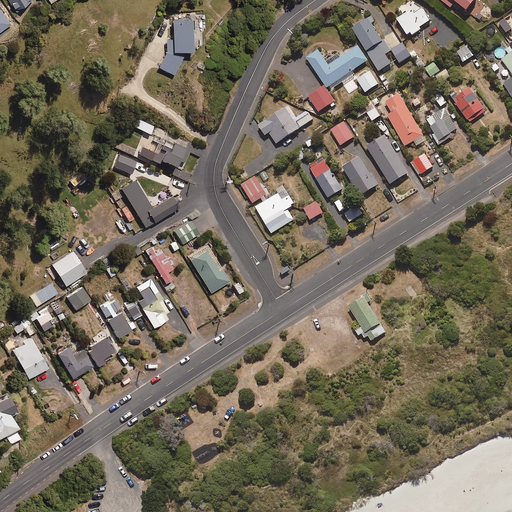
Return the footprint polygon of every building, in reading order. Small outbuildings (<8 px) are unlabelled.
[(7,0),(15,11),(33,0),(7,0)] [(436,0),(450,10),(454,4),(466,14),(476,2),(473,0),(436,0)] [(0,8),(0,4),(0,3),(0,31),(11,23),(0,8)] [(408,37),(412,34),(413,36),(422,31),(421,29),(432,22),(424,9),(415,14),(413,11),(398,20),(404,30),(408,37)] [(159,67),(174,74),(185,55),(184,51),(197,50),(195,17),(172,18),(173,39),(167,39),(168,50),(159,67)] [(505,35),(511,30),(504,19),(497,24),(505,35)] [(386,55),(390,53),(370,20),(354,30),(379,73),(392,65),(386,55)] [(401,64),(412,57),(403,44),(392,51),(401,64)] [(464,64),(477,55),(470,45),(457,54),(464,64)] [(353,72),(369,62),(359,47),(341,59),(339,55),(327,63),(319,51),(308,59),(330,92),(355,75),(353,72)] [(511,75),(511,53),(501,62),(511,75)] [(421,71),(426,68),(419,56),(414,59),(421,71)] [(432,78),(441,72),(435,63),(426,69),(432,78)] [(366,94),(379,85),(371,72),(358,80),(366,94)] [(319,113),(336,103),(326,87),(309,97),(319,113)] [(469,122),(486,110),(471,89),(454,101),(469,122)] [(406,147),(424,137),(401,96),(382,106),(406,147)] [(375,106),(380,103),(377,99),(363,107),(372,122),(381,117),(375,106)] [(308,112),(297,119),(290,108),(259,127),(265,137),(270,134),(277,145),(315,122),(308,112)] [(452,133),(458,130),(445,111),(435,118),(432,113),(425,118),(438,138),(435,140),(439,146),(454,136),(452,133)] [(153,126),(137,116),(132,125),(148,135),(153,126)] [(342,147),(355,138),(345,122),(332,131),(342,147)] [(392,186),(410,175),(386,137),(368,148),(392,186)] [(182,171),(191,152),(173,144),(169,153),(159,148),(156,155),(141,148),(138,154),(159,164),(160,161),(182,171)] [(131,174),(136,162),(119,154),(114,167),(131,174)] [(421,176),(434,167),(425,155),(412,163),(421,176)] [(361,198),(379,187),(361,158),(343,170),(361,198)] [(307,160),(300,164),(308,177),(313,173),(330,199),(344,190),(324,159),(311,167),(307,160)] [(75,186),(85,177),(80,172),(70,180),(75,186)] [(427,184),(436,178),(432,172),(423,178),(427,184)] [(252,204),(267,196),(256,177),(241,186),(252,204)] [(171,196),(151,209),(134,181),(120,189),(144,229),(178,208),(171,196)] [(288,210),(296,206),(286,189),(256,208),(272,234),(295,221),(288,210)] [(128,222),(133,219),(117,192),(111,196),(128,222)] [(340,213),(345,210),(340,200),(335,204),(340,213)] [(311,221),(324,214),(317,202),(305,210),(311,221)] [(360,218),(355,209),(345,214),(350,223),(360,218)] [(182,245),(199,234),(190,220),(173,230),(182,245)] [(210,294),(229,282),(207,245),(188,257),(210,294)] [(160,250),(154,253),(150,247),(144,251),(165,284),(172,280),(167,273),(173,270),(160,250)] [(65,287),(86,273),(72,251),(51,265),(65,287)] [(116,273),(112,266),(105,270),(110,277),(116,273)] [(164,314),(169,311),(150,279),(136,288),(142,299),(137,302),(153,329),(168,320),(164,314)] [(36,307),(57,294),(50,283),(29,296),(36,307)] [(75,311),(90,300),(81,288),(66,298),(75,311)] [(368,303),(371,301),(368,295),(349,306),(361,326),(355,330),(358,335),(365,331),(371,340),(385,331),(368,303)] [(106,318),(120,309),(114,301),(109,304),(107,301),(98,307),(106,318)] [(132,320),(140,315),(133,304),(125,308),(132,320)] [(48,321),(51,319),(45,308),(33,314),(42,332),(51,327),(48,321)] [(132,322),(127,325),(120,314),(108,321),(119,338),(135,328),(132,322)] [(28,318),(11,326),(15,334),(21,331),(24,336),(35,331),(28,318)] [(27,380),(48,369),(30,337),(22,341),(24,344),(11,351),(27,380)] [(102,360),(116,352),(107,337),(87,349),(97,367),(104,363),(102,360)] [(82,350),(72,356),(67,348),(57,354),(71,379),(92,367),(82,350)] [(9,416),(16,412),(6,396),(0,399),(0,450),(22,438),(9,416)]
